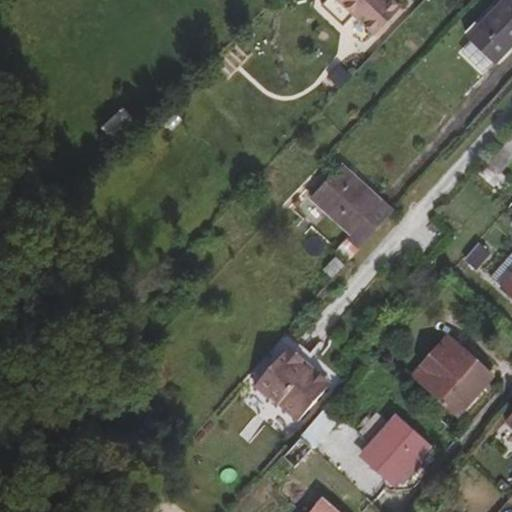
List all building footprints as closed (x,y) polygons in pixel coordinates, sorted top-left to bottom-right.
[(395,0),(336,0),(377,39),(406,10),(395,0)] [(461,95),(511,39),(511,0),(499,0),(466,36),(469,38),(451,56),(453,59),(439,75),(461,95)] [(507,154),(511,147),(511,125),(495,144),(507,154)] [(388,211),(337,165),(307,195),(360,243),(388,211)] [(485,248),(478,241),(470,249),(478,256),(485,248)] [(470,264),(478,256),(470,249),(463,256),(470,264)] [(498,286),(511,270),(511,250),(488,277),(498,286)] [(511,299),(511,270),(498,286),(511,299)] [(444,334),(411,372),(452,408),(486,371),(444,334)] [(287,412),(320,374),(310,366),(305,367),(298,361),(302,357),(287,344),(252,383),(265,396),(267,394),(287,412)] [(293,418),(324,384),(324,378),(320,374),(287,412),(293,418)] [(511,429),(511,406),(501,419),(511,429)] [(389,480),(423,441),(396,417),(362,455),(389,480)] [(290,463),(307,444),(298,436),(281,455),(290,463)] [(336,511),(322,500),(310,511),(336,511)]
